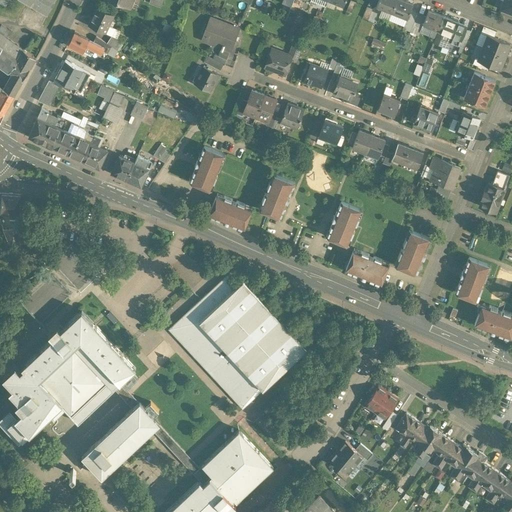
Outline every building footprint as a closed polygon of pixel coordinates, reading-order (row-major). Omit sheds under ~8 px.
[(54,0),(21,0),(47,14),(54,0)] [(395,0),(378,0),(376,6),(391,12),(395,0)] [(412,4),(401,0),(395,0),(391,12),(406,18),(412,4)] [(511,0),(503,0),(500,9),(511,13),(511,0)] [(113,15),(96,7),(88,24),(105,31),(113,15)] [(443,16),(428,10),(422,24),(437,30),(443,16)] [(458,22),(443,16),(437,30),(433,42),(442,45),(447,33),(452,36),(458,22)] [(238,28),(210,17),(202,38),(215,43),(214,45),(219,47),(221,47),(220,49),(222,50),(223,48),(230,51),(238,28)] [(497,32),(483,26),(480,33),(487,36),(494,38),(497,32)] [(10,31),(6,28),(1,35),(5,38),(10,31)] [(469,33),(458,29),(454,40),(464,44),(469,33)] [(93,41),(74,32),(67,44),(82,52),(86,46),(101,53),(102,51),(104,47),(93,41)] [(1,35),(0,34),(0,46),(18,59),(23,50),(5,38),(1,35)] [(112,46),(96,36),(93,41),(104,47),(102,51),(108,53),(112,46)] [(494,38),(487,36),(482,47),(504,56),(509,45),(494,38)] [(303,46),(293,42),(288,54),(291,56),(292,56),(290,60),(296,62),(303,46)] [(18,59),(0,46),(0,65),(9,72),(18,59)] [(225,58),(230,51),(223,48),(222,50),(220,49),(221,47),(219,47),(216,55),(225,58)] [(504,56),(482,47),(477,59),(489,64),(499,69),(504,56)] [(36,58),(23,50),(18,59),(9,72),(13,74),(23,81),(36,58)] [(280,51),(279,54),(271,51),(270,53),(268,54),(267,56),(268,58),(265,66),(266,70),(271,72),(274,71),(284,75),(290,60),(292,56),(291,56),(288,54),(280,51)] [(216,55),(214,54),(212,59),(222,65),(225,58),(216,55)] [(207,57),(204,62),(220,70),(222,65),(212,59),(207,57)] [(489,64),(477,59),(475,58),(472,64),(487,70),(489,64)] [(432,62),(426,59),(424,64),(421,70),(427,73),(432,62)] [(82,69),(65,60),(56,78),(65,83),(73,87),(82,69)] [(327,71),(310,65),(303,82),(313,85),(313,84),(321,87),(327,71)] [(343,68),(336,65),(330,79),(337,82),(339,76),(340,77),(343,68)] [(218,75),(202,67),(194,83),(209,91),(218,75)] [(495,80),(474,71),(469,84),(490,93),(495,80)] [(13,74),(6,86),(3,83),(2,85),(0,83),(0,87),(3,89),(14,96),(23,81),(13,74)] [(340,77),(339,76),(337,82),(333,92),(351,99),(354,92),(355,90),(354,90),(357,83),(340,77)] [(65,83),(56,78),(53,83),(58,86),(62,88),(65,83)] [(53,83),(48,81),(38,101),(48,105),(58,86),(53,83)] [(406,98),(410,84),(403,82),(399,95),(406,98)] [(107,116),(122,122),(128,107),(121,105),(126,92),(103,83),(100,93),(106,95),(101,107),(109,110),(107,116)] [(490,93),(469,84),(464,98),(485,106),(490,93)] [(14,96),(3,89),(2,91),(4,93),(0,98),(0,110),(4,113),(14,96)] [(247,101),(243,112),(244,112),(255,116),(263,95),(251,90),(247,101)] [(400,100),(384,94),(378,109),(394,115),(400,100)] [(275,99),(263,95),(255,116),(267,120),(271,110),(275,99)] [(241,99),(235,114),(242,116),(244,112),(243,112),(247,101),(241,99)] [(135,115),(145,119),(150,105),(137,100),(128,126),(131,127),(135,115)] [(461,105),(449,101),(446,107),(458,112),(461,105)] [(162,103),(160,110),(176,117),(179,110),(162,103)] [(281,119),(279,123),(280,123),(288,127),(289,125),(296,127),(299,120),(300,120),(301,117),(300,117),(303,110),(286,104),(281,119)] [(438,113),(420,106),(414,123),(431,129),(438,113)] [(57,116),(48,112),(48,111),(41,108),(37,116),(64,128),(54,148),(60,151),(73,122),(57,115),(57,116)] [(277,112),(271,110),(267,120),(265,125),(271,127),(275,117),(277,112)] [(479,119),(463,113),(455,131),(472,137),(479,119)] [(64,128),(37,116),(28,136),(54,148),(64,128)] [(275,117),(271,127),(277,130),(280,123),(279,123),(281,119),(275,117)] [(342,126),(331,122),(332,120),(325,118),(318,136),(335,143),(342,126)] [(73,122),(60,151),(65,153),(74,134),(78,125),(73,122)] [(320,125),(314,122),(308,136),(314,139),(320,125)] [(82,131),(79,130),(77,135),(74,134),(65,153),(82,161),(90,143),(94,135),(97,129),(85,124),(82,131)] [(352,145),(352,147),(365,153),(371,136),(358,130),(357,134),(352,145)] [(357,134),(351,132),(347,143),(352,145),(357,134)] [(94,135),(90,143),(97,146),(100,138),(94,135)] [(371,136),(365,153),(378,158),(379,155),(383,144),(384,141),(371,136)] [(97,146),(90,143),(82,161),(98,168),(106,150),(97,146)] [(171,153),(165,149),(166,148),(161,144),(153,155),(158,158),(165,163),(171,153)] [(388,146),(383,144),(379,155),(384,157),(386,151),(388,146)] [(422,153),(398,144),(391,162),(415,171),(422,153)] [(225,154),(204,145),(198,160),(196,159),(194,165),(195,165),(189,180),(211,189),(211,188),(208,186),(210,180),(214,182),(217,173),(216,172),(217,168),(219,169),(223,160),(219,158),(221,153),(225,154)] [(384,157),(382,164),(387,166),(391,153),(386,151),(384,157)] [(133,163),(116,156),(109,172),(126,180),(133,163)] [(459,165),(434,156),(430,168),(434,169),(431,178),(441,182),(452,186),(459,165)] [(508,171),(511,165),(502,161),(500,167),(508,171)] [(147,170),(133,163),(126,180),(139,186),(147,170)] [(509,174),(497,170),(493,181),(505,186),(509,174)] [(274,181),(271,179),(267,188),(269,188),(267,193),(265,192),(262,201),(265,203),(263,209),(259,207),(259,208),(281,217),(287,201),(288,202),(290,197),(289,196),(294,182),(273,173),(273,174),(276,175),(274,181)] [(492,184),(488,183),(485,190),(482,197),(482,198),(480,205),(495,211),(505,186),(493,181),(492,184)] [(441,182),(436,194),(447,198),(452,186),(441,182)] [(20,195),(1,193),(0,206),(0,211),(5,211),(5,213),(9,213),(9,215),(18,216),(20,195)] [(222,199),(216,197),(217,193),(209,214),(223,220),(222,221),(228,223),(228,222),(244,228),(252,207),(251,206),(249,210),(244,208),(245,204),(236,201),(235,202),(231,201),(232,199),(223,196),(222,199)] [(363,209),(342,200),(336,215),(334,214),(332,220),(334,221),(328,235),(349,244),(349,243),(345,241),(348,235),(352,237),(355,228),(354,227),(355,223),(357,224),(360,216),(356,214),(359,208),(363,210),(363,209)] [(28,230),(11,228),(9,229),(10,233),(12,233),(13,238),(27,240),(28,230)] [(413,232),(410,238),(406,237),(403,246),(407,247),(405,252),(401,250),(398,258),(401,260),(399,265),(395,264),(417,273),(423,259),(424,259),(426,254),(425,253),(431,238),(409,230),(413,232)] [(360,254),(354,252),(355,249),(354,248),(346,269),(360,275),(360,276),(366,278),(366,277),(381,283),(390,262),(389,262),(387,266),(381,263),(383,260),(374,256),(374,258),(370,256),(370,255),(361,251),(360,254)] [(469,257),(463,272),(462,271),(460,277),(461,277),(455,292),(477,301),(477,300),(473,298),(475,292),(479,294),(483,285),(481,284),(482,280),(484,281),(487,272),(484,270),(486,265),(490,266),(490,265),(469,257)] [(505,279),(507,273),(500,271),(498,276),(505,279)] [(305,349),(242,282),(238,286),(227,275),(188,310),(200,322),(188,331),(179,339),(242,407),(305,349)] [(511,314),(502,310),(501,312),(497,311),(498,309),(489,305),(488,309),(481,307),(479,310),(478,311),(478,313),(474,324),(489,330),(489,331),(494,333),(494,332),(510,338),(511,331),(511,318),(509,318),(511,314)] [(82,311),(60,332),(56,327),(49,334),(53,338),(25,364),(26,366),(19,372),(15,367),(4,377),(13,388),(9,391),(19,402),(16,405),(22,411),(16,417),(10,411),(0,419),(0,423),(18,443),(50,413),(53,417),(64,407),(71,414),(78,421),(113,389),(135,368),(124,357),(82,311)] [(388,392),(378,386),(365,405),(375,411),(388,392)] [(398,399),(388,392),(375,411),(385,418),(398,399)] [(135,406),(83,455),(100,474),(102,475),(155,425),(158,422),(140,402),(135,406)] [(392,412),(382,427),(387,430),(397,415),(392,412)] [(417,419),(406,412),(396,426),(407,434),(417,419)] [(426,425),(417,419),(407,434),(411,436),(416,440),(426,425)] [(356,424),(353,430),(368,436),(370,431),(356,424)] [(428,427),(426,425),(416,440),(421,443),(425,445),(436,429),(429,424),(428,427)] [(436,429),(425,445),(428,448),(430,449),(431,447),(434,449),(444,434),(436,429)] [(199,481),(165,511),(218,511),(224,507),(227,511),(234,504),(231,500),(233,498),(236,501),(240,497),(240,496),(272,467),(238,430),(202,464),(212,475),(209,478),(202,484),(199,481)] [(403,440),(401,444),(404,446),(411,436),(407,434),(403,440)] [(444,434),(434,449),(439,452),(443,455),(453,440),(444,434)] [(453,440),(443,455),(447,458),(452,461),(462,446),(453,440)] [(355,449),(345,441),(337,450),(355,465),(363,456),(363,455),(355,449)] [(372,453),(360,443),(355,449),(363,455),(363,456),(367,459),(372,453)] [(425,445),(421,443),(414,453),(418,455),(425,445)] [(425,445),(418,455),(422,458),(428,448),(425,445)] [(466,446),(464,448),(462,446),(452,461),(456,464),(460,467),(471,449),(466,446)] [(477,453),(471,449),(460,467),(464,469),(470,473),(479,458),(476,455),(477,453)] [(355,465),(337,450),(330,459),(340,468),(347,474),(355,465)] [(443,455),(439,452),(433,462),(437,465),(443,455)] [(443,455),(437,465),(441,467),(447,458),(443,455)] [(479,458),(470,473),(474,476),(478,479),(488,464),(479,458)] [(456,464),(450,474),(454,476),(460,467),(456,464)] [(497,469),(488,464),(478,479),(482,481),(487,484),(497,469)] [(464,469),(460,467),(454,476),(458,479),(464,469)] [(347,474),(340,468),(336,473),(346,480),(349,476),(347,474)] [(497,469),(487,484),(492,487),(496,490),(506,475),(497,469)] [(511,483),(511,479),(506,475),(496,490),(499,493),(504,496),(511,483)] [(474,476),(468,484),(472,487),(478,479),(474,476)] [(482,481),(478,479),(472,487),(476,490),(482,481)] [(492,487),(485,496),(490,499),(496,490),(492,487)] [(496,490),(490,499),(494,501),(499,493),(496,490)] [(334,511),(318,495),(300,511),(334,511)] [(511,500),(509,499),(503,508),(507,510),(511,502),(511,500)] [(411,509),(419,511),(421,504),(413,502),(411,509)]
